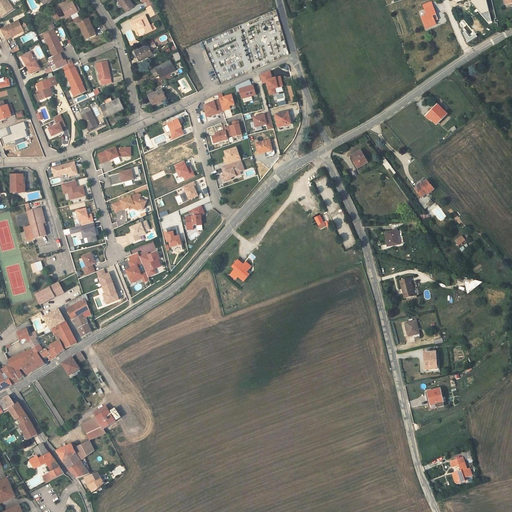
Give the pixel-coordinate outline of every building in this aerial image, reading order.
[(0,0),(0,14),(1,15),(12,7),(7,0),(0,0)] [(127,0),(122,0),(117,3),(126,15),(135,9),(127,0)] [(491,18),(486,0),(473,0),(474,2),(473,3),(477,9),(479,7),(485,14),(484,15),(489,19),(491,18)] [(73,1),(62,7),(68,17),(78,11),(73,1)] [(149,8),(146,9),(151,18),(159,14),(155,5),(149,8)] [(422,17),(425,26),(435,22),(434,20),(433,16),(436,15),(433,6),(425,9),(427,15),(422,17)] [(154,31),(145,15),(130,23),(134,31),(138,28),(143,37),(154,31)] [(19,19),(2,28),(7,39),(25,30),(19,19)] [(89,19),(80,24),(87,39),(96,34),(89,19)] [(63,41),(68,38),(64,26),(58,28),(63,41)] [(53,29),(43,34),(53,56),(64,51),(53,29)] [(466,41),(472,38),(465,32),(463,33),(466,41)] [(149,47),(136,54),(141,63),(153,56),(149,47)] [(40,69),(30,52),(23,56),(28,65),(26,66),(31,74),(40,69)] [(52,66),(54,71),(63,67),(71,63),(70,60),(65,62),(61,53),(48,58),(50,62),(55,60),(57,64),(52,66)] [(176,54),(171,56),(174,63),(179,60),(176,54)] [(171,61),(157,67),(160,74),(162,77),(176,70),(171,61)] [(63,67),(66,72),(76,67),(73,62),(71,63),(63,67)] [(107,62),(98,64),(102,84),(111,82),(107,62)] [(72,87),(76,95),(87,90),(83,82),(84,82),(76,66),(76,67),(66,72),(65,72),(72,87)] [(271,70),(261,75),(263,84),(267,83),(270,95),(277,94),(276,89),(284,87),(281,76),(273,78),(271,70)] [(54,77),(37,84),(39,91),(36,92),(39,102),(52,96),(49,87),(57,84),(54,77)] [(4,82),(0,83),(0,88),(9,86),(7,79),(3,80),(4,82)] [(240,90),(249,88),(247,82),(235,87),(237,93),(241,92),(240,90)] [(249,88),(240,90),(241,92),(243,99),(256,96),(254,87),(249,88)] [(161,92),(154,95),(152,91),(146,94),(152,107),(166,101),(161,92)] [(59,101),(66,100),(64,93),(58,94),(59,101)] [(222,93),(218,94),(223,111),(231,110),(230,107),(236,105),(233,95),(224,97),(222,93)] [(120,98),(102,107),(106,116),(125,107),(120,98)] [(205,106),(207,117),(223,113),(219,100),(216,101),(205,106)] [(0,122),(11,119),(9,114),(13,113),(10,106),(7,107),(5,108),(3,103),(0,104),(0,122)] [(432,113),(429,117),(438,125),(448,114),(438,105),(437,107),(435,106),(431,111),(432,113)] [(89,107),(81,111),(89,129),(98,125),(89,107)] [(279,128),(292,125),(288,112),(276,116),(279,128)] [(269,113),(253,117),(256,128),(267,125),(268,130),(273,129),(269,113)] [(54,118),(57,125),(63,122),(60,115),(54,118)] [(185,135),(179,118),(168,123),(172,132),(171,137),(173,140),(185,135)] [(233,138),(243,135),(239,121),(232,122),(233,126),(226,127),(228,136),(232,135),(233,138)] [(57,125),(49,128),(53,137),(64,132),(60,124),(57,125)] [(229,140),(226,131),(216,133),(216,135),(211,136),(214,144),(229,140)] [(259,155),(273,152),(270,141),(256,144),(259,155)] [(116,147),(97,154),(101,164),(120,157),(132,157),(132,147),(116,147)] [(237,148),(225,152),(227,157),(228,160),(225,161),(227,166),(222,168),(224,172),(225,172),(226,174),(225,175),(222,176),(224,182),(232,179),(231,178),(237,176),(236,174),(241,172),(245,170),(237,148)] [(357,169),(366,164),(358,152),(349,157),(357,169)] [(385,158),(381,162),(393,176),(397,173),(385,158)] [(181,177),(184,176),(186,180),(195,176),(191,167),(188,169),(185,161),(175,165),(181,177)] [(74,162),(51,168),(54,178),(68,174),(69,177),(78,174),(74,162)] [(133,169),(134,176),(141,174),(139,166),(132,168),(132,170),(133,169)] [(132,170),(121,172),(121,174),(123,182),(135,179),(134,176),(133,169),(132,170)] [(11,192),(22,192),(22,184),(24,184),(23,174),(11,174),(11,192)] [(123,182),(121,174),(111,176),(112,184),(123,182)] [(76,181),(62,185),(64,194),(68,193),(70,200),(86,196),(84,186),(78,187),(76,181)] [(430,194),(435,190),(427,181),(422,186),(422,185),(416,190),(423,198),(428,193),(430,194)] [(184,186),(190,200),(199,196),(195,187),(197,187),(194,182),(184,186)] [(138,193),(112,204),(115,214),(132,206),(134,210),(139,211),(140,209),(144,210),(147,202),(140,199),(142,195),(138,193)] [(186,217),(187,230),(193,229),(193,226),(197,225),(198,226),(202,225),(201,216),(205,214),(204,211),(201,206),(193,210),(193,211),(196,216),(186,217)] [(30,227),(24,229),(27,241),(46,236),(44,225),(46,224),(42,208),(31,211),(27,212),(30,227)] [(86,209),(76,211),(79,222),(81,221),(82,226),(94,223),(93,218),(89,219),(86,209)] [(320,215),(314,218),(318,226),(324,223),(320,215)] [(147,221),(130,228),(134,237),(136,242),(142,240),(141,237),(147,234),(146,232),(151,230),(147,221)] [(94,223),(70,230),(71,235),(82,232),(84,239),(88,238),(89,243),(98,241),(97,236),(98,236),(94,223)] [(174,231),(167,233),(171,248),(182,245),(180,235),(175,237),(174,231)] [(395,246),(394,232),(382,234),(383,247),(395,246)] [(462,237),(456,241),(459,245),(465,241),(462,237)] [(140,257),(149,278),(158,274),(156,270),(162,267),(160,260),(161,259),(158,252),(150,255),(149,253),(140,257)] [(92,253),(82,257),(86,267),(87,268),(93,265),(96,264),(92,253)] [(144,283),(150,281),(146,274),(143,275),(138,266),(142,264),(139,257),(128,262),(131,268),(126,271),(132,284),(142,279),(144,283)] [(245,281),(250,275),(246,272),(251,266),(246,262),(244,264),(238,260),(233,266),(235,268),(230,274),(235,278),(238,276),(245,281)] [(87,268),(86,267),(83,268),(86,276),(96,272),(93,265),(87,268)] [(105,269),(97,272),(105,293),(104,294),(108,306),(121,301),(110,273),(106,274),(105,269)] [(406,298),(414,296),(411,278),(402,280),(406,298)] [(467,296),(483,283),(464,278),(467,296)] [(59,282),(50,288),(55,298),(64,293),(59,282)] [(50,288),(37,295),(42,305),(55,298),(50,288)] [(73,326),(75,325),(81,340),(97,330),(83,296),(69,304),(72,308),(66,312),(73,326)] [(52,332),(59,342),(60,341),(66,350),(75,346),(76,345),(59,310),(43,319),(52,332)] [(415,337),(421,336),(417,320),(405,323),(408,335),(413,334),(413,335),(413,336),(414,336),(415,336),(415,337)] [(25,331),(17,335),(20,342),(21,343),(23,342),(25,345),(27,344),(30,343),(25,331)] [(32,354),(29,355),(33,363),(39,360),(36,354),(40,351),(34,341),(30,343),(27,344),(31,351),(32,354)] [(61,353),(65,351),(59,342),(52,346),(54,349),(49,352),(53,359),(61,353)] [(32,354),(31,351),(8,361),(10,366),(13,373),(14,375),(20,372),(19,370),(22,369),(33,363),(29,355),(32,354)] [(426,368),(438,368),(437,351),(426,351),(426,368)] [(82,353),(76,356),(78,359),(75,360),(79,367),(87,362),(82,353)] [(74,358),(62,365),(69,377),(81,370),(79,367),(75,360),(74,358)] [(39,360),(33,363),(22,369),(27,377),(29,376),(36,371),(40,368),(43,366),(39,360)] [(13,373),(10,366),(3,370),(4,373),(6,376),(13,373)] [(3,370),(0,370),(0,394),(3,393),(8,390),(18,384),(16,380),(10,383),(9,381),(6,382),(1,374),(4,373),(3,370)] [(14,375),(13,373),(6,376),(9,381),(10,383),(16,380),(18,384),(21,382),(24,380),(20,372),(14,375)] [(430,405),(444,402),(442,389),(429,392),(429,395),(428,395),(430,405)] [(8,411),(13,408),(10,404),(5,400),(3,401),(6,406),(4,407),(7,412),(8,411)] [(12,403),(10,404),(13,408),(17,414),(11,418),(13,422),(17,419),(24,416),(19,409),(12,403)] [(106,404),(94,412),(96,416),(104,429),(117,421),(106,404)] [(8,411),(11,418),(17,414),(13,408),(8,411)] [(21,434),(25,442),(35,437),(30,427),(24,416),(17,419),(21,425),(18,427),(16,425),(13,426),(18,435),(21,434)] [(89,442),(98,438),(107,434),(104,429),(96,416),(83,425),(89,442)] [(14,435),(7,440),(10,444),(17,439),(14,435)] [(94,453),(89,442),(77,448),(76,445),(73,447),(72,445),(58,452),(70,471),(85,460),(94,453)] [(34,449),(39,456),(40,459),(50,453),(46,447),(44,444),(34,449)] [(50,453),(40,459),(39,456),(31,460),(36,468),(47,463),(53,472),(60,468),(60,467),(56,463),(53,458),(50,453)] [(463,457),(452,462),(454,467),(460,465),(462,471),(456,473),(458,478),(455,479),(457,484),(466,481),(465,479),(467,479),(466,477),(473,475),(470,468),(468,469),(463,457)] [(89,474),(85,460),(70,471),(73,476),(75,479),(89,474)] [(53,472),(50,474),(53,479),(64,473),(60,468),(53,472)] [(46,483),(52,480),(49,474),(43,476),(46,483)] [(97,474),(85,478),(88,484),(87,485),(92,493),(104,485),(97,474)] [(8,479),(0,482),(0,504),(16,497),(8,479)]
